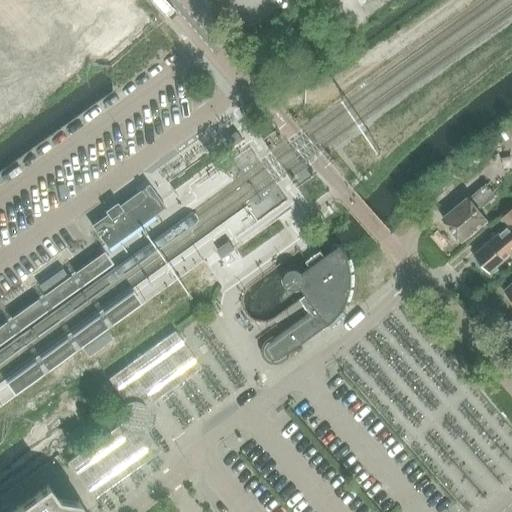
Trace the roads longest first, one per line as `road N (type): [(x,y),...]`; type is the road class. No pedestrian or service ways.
road 1 (track): [(246,84),(294,96),(320,92),(461,0)]
road 2 (residential): [(511,383),(416,273)]
